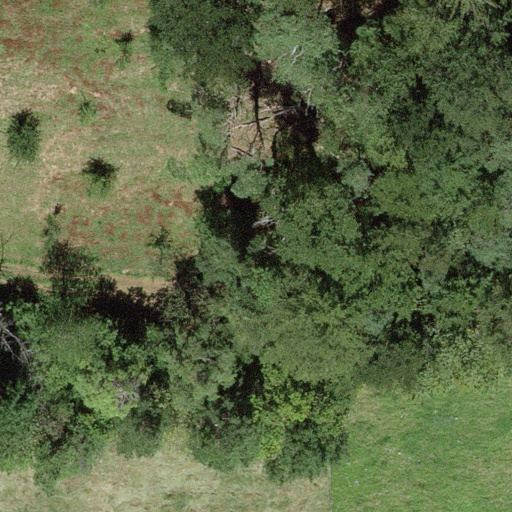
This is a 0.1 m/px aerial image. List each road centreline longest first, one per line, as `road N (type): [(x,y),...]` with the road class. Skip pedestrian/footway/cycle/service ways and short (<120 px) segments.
road 1 (track): [(0,427),(278,380),(460,335),(511,306)]
road 2 (track): [(0,245),(511,256)]
